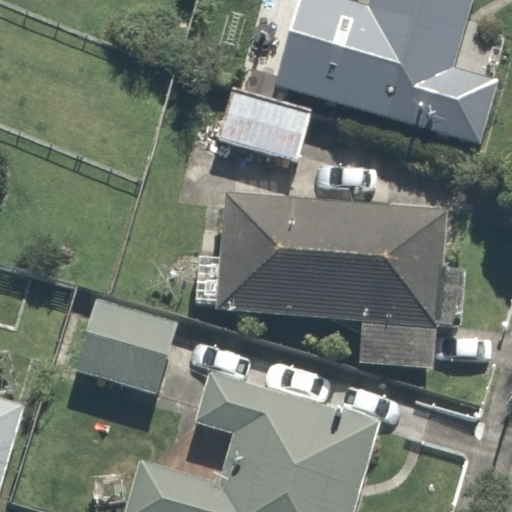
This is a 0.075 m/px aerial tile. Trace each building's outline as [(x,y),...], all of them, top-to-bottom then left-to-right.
[(463,0),(289,0),(265,90),(470,145),(489,75),(446,64),(463,0)] [(188,82),(180,115),(210,122),(204,148),(287,168),(302,110),(188,82)] [(435,214),(212,188),(204,256),(183,254),(176,307),(350,327),(345,369),(416,377),(435,214)] [(28,277),(0,268),(0,347),(6,349),(28,277)] [(159,317),(75,293),(52,373),(137,396),(159,317)] [(338,511),(362,423),(191,378),(165,475),(119,463),(106,511),(338,511)]
